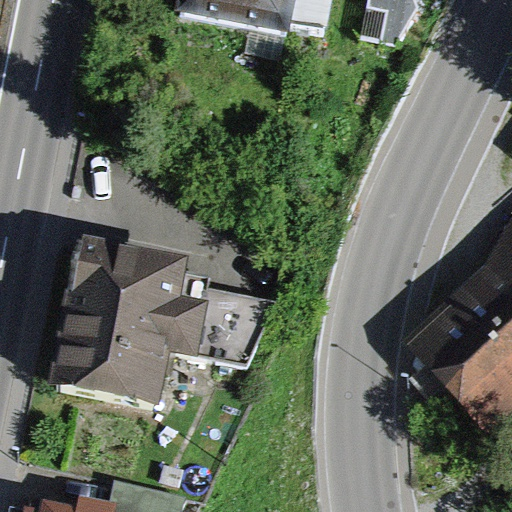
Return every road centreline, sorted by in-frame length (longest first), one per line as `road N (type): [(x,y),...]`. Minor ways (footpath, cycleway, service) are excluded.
road 1 (tertiary): [(367,511),(359,396),(373,310),(403,214),(503,0)]
road 2 (primary): [(0,273),(54,0)]
